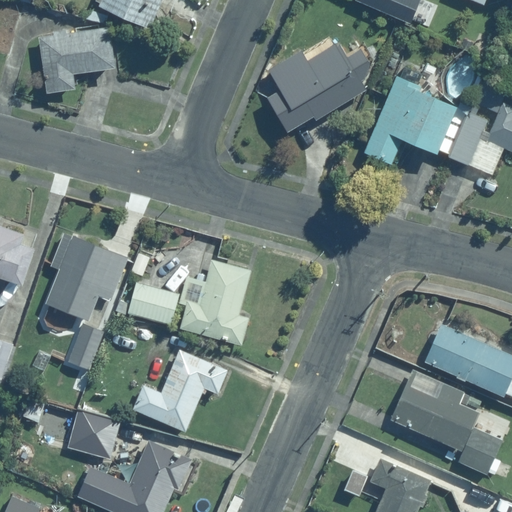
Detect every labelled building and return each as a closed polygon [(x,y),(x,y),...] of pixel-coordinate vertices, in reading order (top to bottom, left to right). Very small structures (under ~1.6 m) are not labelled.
[(162,0),(95,0),(94,2),(101,5),(100,7),(151,28),(162,0)] [(358,0),(358,3),(411,25),(421,0),(358,0)] [(112,28),(41,38),(49,95),(79,91),(77,74),(118,68),(112,28)] [(320,120),(368,90),(342,44),(318,55),(292,45),(282,69),(292,85),(269,100),(290,133),(317,116),(320,120)] [(460,106),(398,79),(366,152),(393,164),(404,139),(439,154),(460,106)] [(511,106),(484,95),(481,94),(473,115),(467,113),(449,157),(495,176),(505,150),(511,152),(511,106)] [(0,223),(2,217),(0,216),(0,277),(25,286),(38,251),(23,246),(27,235),(0,225),(0,223)] [(131,256),(64,230),(50,265),(62,270),(48,305),(91,322),(102,296),(113,301),(131,256)] [(207,285),(187,280),(181,303),(187,304),(181,329),(244,346),(251,318),(239,315),(250,273),(213,263),(207,285)] [(180,295),(137,285),(129,313),(173,324),(180,295)] [(105,333),(83,325),(70,363),(91,371),(105,333)] [(511,358),(441,325),(425,359),(505,397),(507,394),(511,396),(511,358)] [(15,346),(0,341),(0,383),(1,384),(15,346)] [(228,371),(181,352),(164,394),(144,386),(135,410),(187,431),(205,387),(219,393),(228,371)] [(407,385),(392,422),(465,453),(460,464),(488,476),(503,441),(473,428),(479,414),(460,406),(465,395),(443,386),(438,399),(407,385)] [(119,422),(79,411),(68,449),(108,460),(119,422)] [(91,466),(78,496),(115,511),(165,511),(176,488),(180,490),(194,460),(150,441),(131,484),(91,466)] [(389,489),(379,511),(437,511),(438,511),(421,503),(430,483),(382,461),(373,483),(389,489)] [(487,492),(444,471),(437,487),(480,507),(487,492)] [(39,511),(40,509),(14,498),(7,511),(39,511)]
